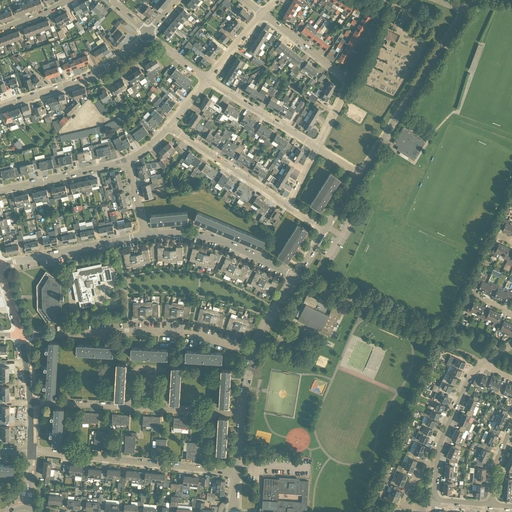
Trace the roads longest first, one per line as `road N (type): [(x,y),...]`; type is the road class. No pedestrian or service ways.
road 1 (residential): [(253,352),(171,331),(20,335)]
road 2 (residential): [(236,472),(31,450)]
road 3 (residential): [(360,173),(466,10)]
road 4 (residential): [(0,107),(88,77),(148,34)]
road 5 (residential): [(295,274),(208,237),(144,234)]
road 6 (residential): [(144,234),(0,264)]
road 7 (residential): [(286,204),(168,126)]
road 8 (residential): [(318,148),(207,80)]
road 9 (residential): [(0,190),(125,161)]
